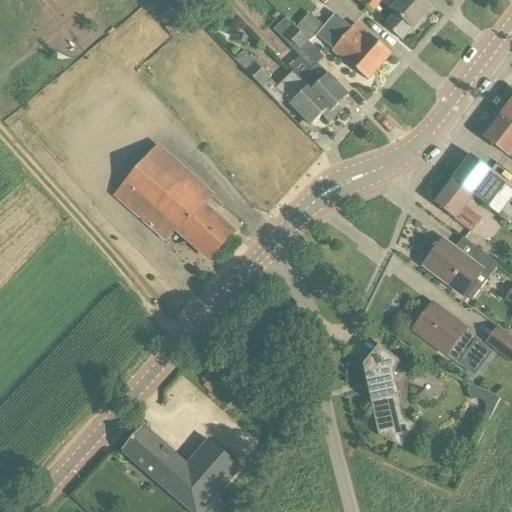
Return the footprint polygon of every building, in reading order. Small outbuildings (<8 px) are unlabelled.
[(384,1),(382,0),(360,0),(374,12),(384,1)] [(385,27),(402,42),(412,30),(413,31),(433,8),(423,0),(388,0),(384,5),(395,15),(385,27)] [(300,26),(315,38),(325,26),(311,14),(300,26)] [(336,15),(325,28),(317,37),(368,82),(391,55),(369,36),(356,25),(352,29),(336,15)] [(180,17),(166,30),(173,38),(188,25),(180,17)] [(297,30),(293,26),(284,35),(300,51),(309,43),(297,30)] [(236,61),(262,88),(271,80),(267,76),(265,69),(258,66),(245,53),(236,61)] [(349,97),(318,65),(313,70),(301,81),(336,117),(343,111),(339,107),(349,97)] [(293,73),(278,87),(276,89),(312,127),(322,117),(329,124),(336,117),(301,81),(293,73)] [(511,103),(502,117),(511,125),(511,103)] [(511,125),(502,117),(485,139),(509,158),(511,154),(511,125)] [(216,256),(235,237),(238,233),(208,204),(219,193),(166,142),(121,188),(170,236),(182,223),(216,256)] [(492,172),(472,156),(453,181),(474,197),(474,196),(490,208),(491,207),(487,204),(495,194),(499,197),(507,186),(491,174),(492,172)] [(465,208),(474,197),(453,181),(434,205),(455,221),(456,220),(472,233),(481,221),(465,208)] [(464,239),(455,251),(444,242),(425,267),(463,296),(464,295),(472,302),(500,266),(464,239)] [(480,339),(435,305),(415,330),(460,365),(480,339)] [(511,338),(498,328),(485,345),(511,365),(511,338)] [(395,371),(403,362),(381,344),(364,364),(379,435),(403,448),(416,424),(405,418),(395,371)] [(211,378),(203,387),(211,394),(219,385),(211,378)] [(476,401),(477,401),(482,391),(473,386),(470,392),(472,401),(474,401),(476,401)] [(225,461),(228,457),(210,442),(188,467),(143,428),(122,452),(191,511),(219,511),(220,510),(211,503),(238,472),(225,461)]
